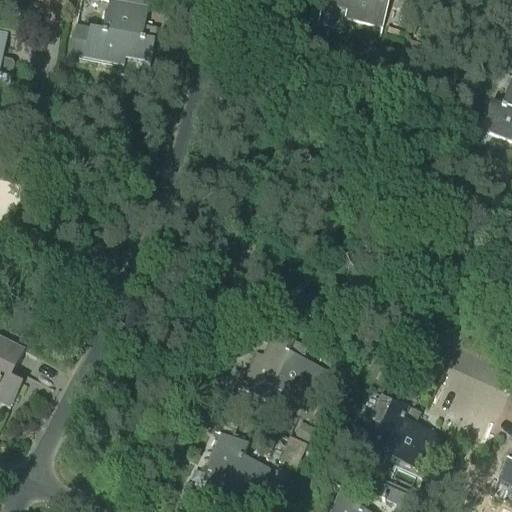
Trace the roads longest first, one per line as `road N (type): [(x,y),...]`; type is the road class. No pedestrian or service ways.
road 1 (residential): [(130,288),(159,226),(221,0)]
road 2 (residential): [(130,288),(36,215),(26,186),(53,42)]
road 3 (residential): [(22,489),(130,288)]
